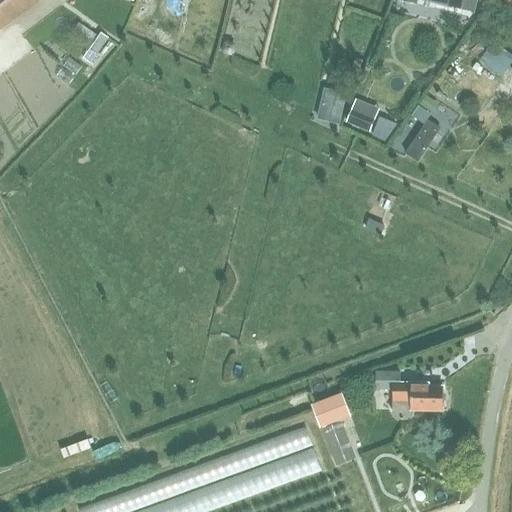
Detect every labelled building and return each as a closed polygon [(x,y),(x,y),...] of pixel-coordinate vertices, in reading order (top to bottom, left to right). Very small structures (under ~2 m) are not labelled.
[(0,0),(0,30),(39,0),(0,0)] [(439,0),(438,4),(463,9),(471,11),(473,12),(474,9),(475,0),(439,0)] [(91,64),(110,38),(102,32),(99,36),(80,22),(70,36),(89,50),(84,58),(91,64)] [(225,43),(223,52),(231,54),(233,45),(225,43)] [(347,122),(370,132),(380,109),(356,99),(347,122)] [(411,415),(413,410),(443,408),(443,390),(428,391),(428,388),(399,388),(399,376),(379,376),(379,390),(394,389),(394,409),(395,414),(398,418),(403,419),(408,418),(411,415)] [(338,400),(316,408),(337,466),(357,459),(343,422),(346,421),(340,405),(338,399),(338,400)] [(83,400),(70,404),(75,420),(88,415),(83,400)] [(303,429),(73,500),(76,511),(191,511),(317,473),(303,429)]
